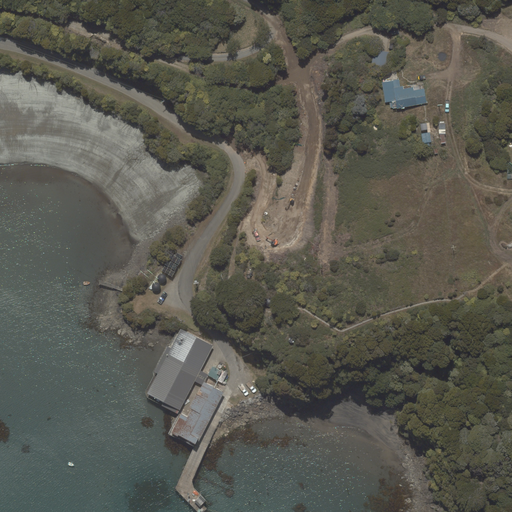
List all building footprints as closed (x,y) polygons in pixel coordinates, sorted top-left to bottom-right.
[(386,68),(389,52),(374,49),(371,65),(386,68)] [(398,108),(427,102),(424,89),(415,91),(413,87),(403,89),(403,86),(400,87),(399,80),(382,83),(386,102),(397,99),(398,108)] [(431,131),(429,122),(420,124),(421,130),(427,129),(428,132),(431,131)] [(430,132),(421,134),(423,143),(432,142),(430,132)] [(201,371),(214,346),(181,328),(171,348),(167,346),(154,371),(158,373),(147,394),(163,402),(162,405),(161,406),(178,414),(195,381),(202,385),(204,382),(207,375),(208,374),(201,371)] [(208,374),(207,375),(217,380),(222,371),(212,366),(208,374)] [(224,392),(204,382),(202,385),(198,394),(196,393),(189,408),(191,409),(187,416),(181,413),(171,433),(196,446),(224,392)] [(200,507),(203,504),(206,501),(200,495),(194,501),(200,507)]
